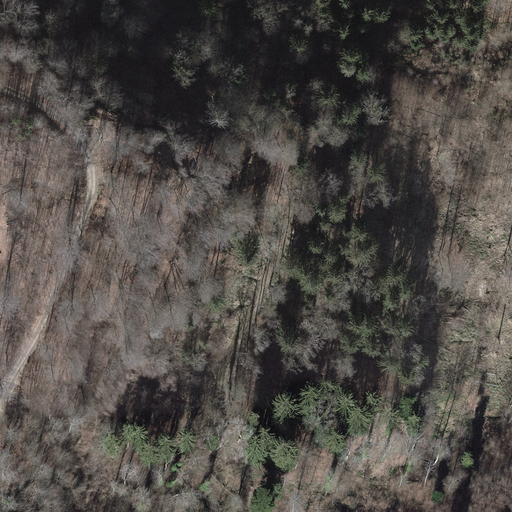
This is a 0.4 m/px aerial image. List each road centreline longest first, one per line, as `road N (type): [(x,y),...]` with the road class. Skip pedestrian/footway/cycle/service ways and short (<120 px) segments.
road 1 (track): [(305,140),(265,285),(226,363),(221,422),(249,511)]
road 2 (track): [(0,86),(62,119),(82,143),(92,175),(65,267),(0,401)]
